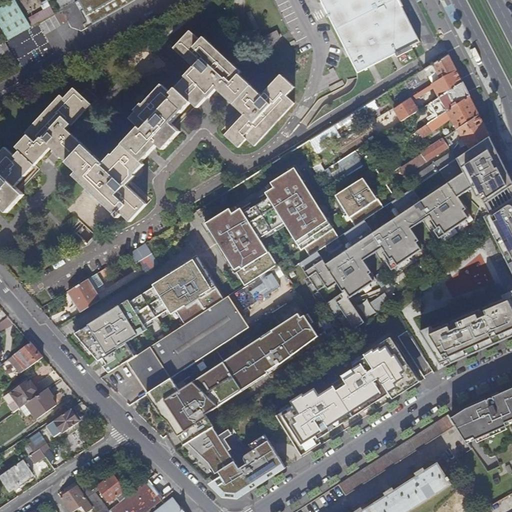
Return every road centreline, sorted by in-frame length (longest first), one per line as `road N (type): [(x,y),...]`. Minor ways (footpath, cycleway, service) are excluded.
road 1 (residential): [(257,511),(420,404),(511,362)]
road 2 (residential): [(0,287),(127,429)]
road 3 (residential): [(4,511),(127,429)]
road 4 (primary): [(457,0),(511,111)]
road 5 (residential): [(127,429),(214,511)]
